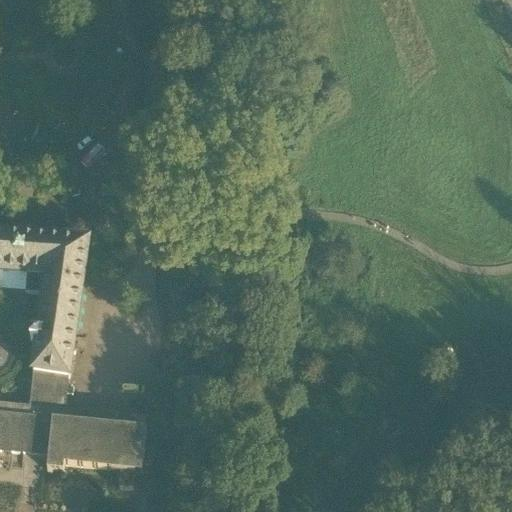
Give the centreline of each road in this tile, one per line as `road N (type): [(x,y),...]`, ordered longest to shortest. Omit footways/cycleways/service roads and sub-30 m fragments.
road 1 (track): [(122,0),(134,55),(116,129),(85,185),(0,214)]
road 2 (unknown): [(147,196),(153,239),(137,387)]
